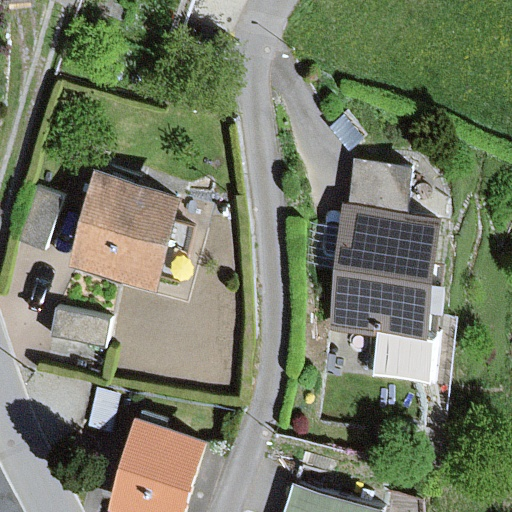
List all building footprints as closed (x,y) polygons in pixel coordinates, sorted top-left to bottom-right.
[(420,157),(359,151),(355,196),(416,202),(420,157)] [(188,188),(101,166),(75,261),(162,284),(188,188)] [(35,186),(18,239),(48,248),(65,195),(35,186)] [(446,221),(349,208),(334,325),(431,338),(446,221)] [(124,311),(63,299),(56,337),(117,349),(124,311)] [(124,391),(101,385),(91,423),(114,429),(124,391)] [(189,511),(211,438),(142,418),(118,501),(154,511),(189,511)] [(388,511),(390,503),(299,477),(288,511),(388,511)]
